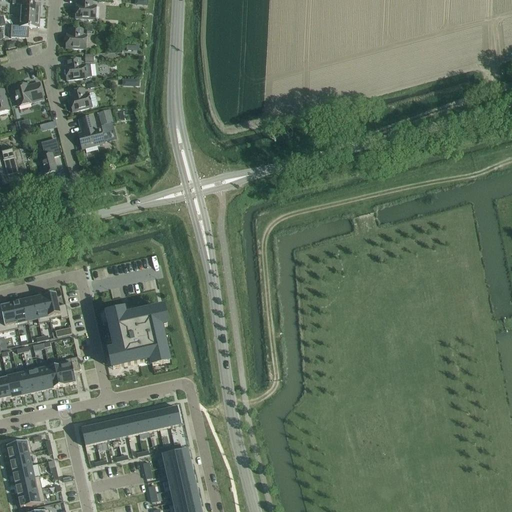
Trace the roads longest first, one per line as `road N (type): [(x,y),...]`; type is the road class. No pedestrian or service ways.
road 1 (track): [(245,403),(265,397),(276,381),(263,242),(271,226),(288,214),(511,160)]
road 2 (tertiary): [(247,175),(511,106)]
road 3 (tertiary): [(255,511),(206,246)]
road 4 (residential): [(218,511),(190,389),(183,382),(108,400)]
road 5 (residential): [(0,294),(79,273),(108,400)]
road 6 (residential): [(0,204),(78,184),(50,57)]
road 7 (track): [(346,150),(511,85)]
road 8 (tertiary): [(0,241),(155,200)]
